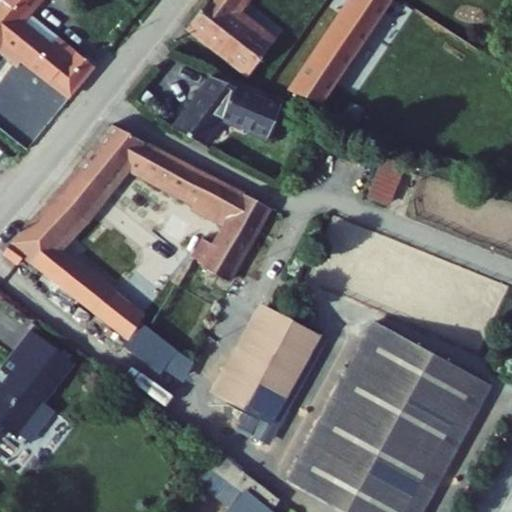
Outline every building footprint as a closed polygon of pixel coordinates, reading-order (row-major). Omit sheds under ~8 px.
[(42,0),(0,0),(0,112),(30,138),(46,118),(4,81),(0,85),(0,44),(65,94),(92,59),(61,34),(54,42),(27,20),(34,11),(42,0)] [(234,17),(246,0),(203,0),(186,22),(261,75),(322,98),(391,0),(359,0),(313,62),(234,17)] [(61,34),(34,11),(27,20),(54,42),(61,34)] [(209,81),(175,121),(207,137),(228,112),(291,135),(303,102),(274,90),(275,86),(217,64),(209,81)] [(63,185),(7,248),(24,263),(34,253),(143,331),(161,306),(75,248),(137,159),(244,218),(261,193),(115,116),(63,185)] [(393,203),(406,169),(380,159),(367,193),(393,203)] [(286,206),(261,193),(244,218),(214,261),(238,277),(286,206)] [(283,312),(230,397),(285,431),(338,347),(283,312)] [(399,324),(301,479),(354,511),(434,511),(509,394),(399,324)] [(30,365),(25,370),(38,380),(59,354),(34,333),(17,354),(30,365)] [(0,441),(11,427),(26,439),(79,370),(59,354),(38,380),(25,370),(0,401),(0,441)] [(224,461),(214,474),(262,511),(272,511),(279,504),(224,461)]
